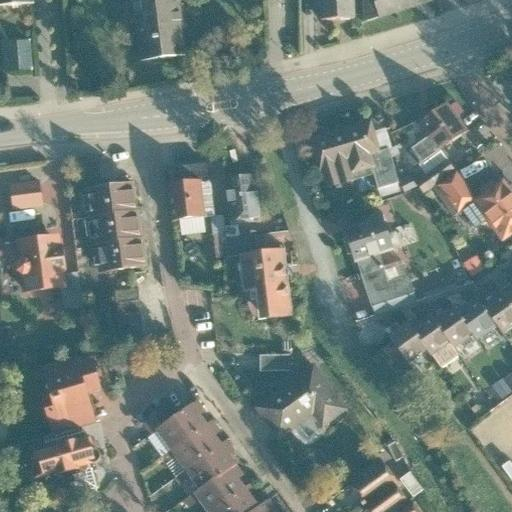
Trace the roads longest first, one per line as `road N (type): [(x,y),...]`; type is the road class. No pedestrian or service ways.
road 1 (residential): [(148,116),(174,297),(191,356)]
road 2 (residential): [(191,356),(302,511)]
road 3 (residential): [(191,356),(121,420),(139,511)]
road 4 (tertiary): [(450,44),(275,94)]
road 5 (tertiary): [(148,116),(0,134)]
road 6 (tertiary): [(275,94),(148,116)]
